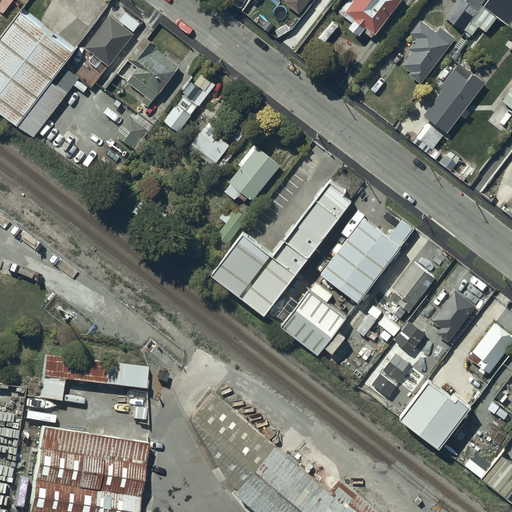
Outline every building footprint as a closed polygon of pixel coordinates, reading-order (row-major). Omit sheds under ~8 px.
[(308,0),(284,0),(283,2),(298,14),(308,0)] [(350,0),(344,8),(375,32),(400,0),(350,0)] [(483,0),(456,0),(445,14),(462,28),(463,27),(472,33),(488,14),(478,6),(483,0)] [(511,0),(487,0),(484,4),(511,25),(511,0)] [(21,7),(0,34),(0,109),(16,122),(50,78),(74,47),(21,7)] [(133,32),(110,14),(84,47),(108,65),(133,32)] [(436,31),(420,18),(410,31),(417,36),(409,46),(413,49),(402,63),(411,70),(409,72),(421,82),(455,37),(441,26),(436,31)] [(180,62),(145,35),(130,55),(141,63),(129,79),(153,97),(180,62)] [(480,77),(457,59),(421,106),(445,124),(480,77)] [(202,72),(185,92),(196,101),(213,80),(202,72)] [(50,78),(16,122),(35,137),(69,92),(50,78)] [(511,87),(503,99),(511,105),(511,87)] [(183,95),(163,118),(179,131),(192,114),(190,113),(196,105),(183,95)] [(120,127),(115,133),(132,146),(146,127),(149,130),(154,124),(138,112),(134,117),(130,114),(126,119),(124,118),(118,125),(120,127)] [(212,117),(191,142),(215,161),(231,142),(220,133),(224,127),(212,117)] [(241,120),(228,134),(236,141),(249,127),(241,120)] [(252,199),(280,164),(254,142),(238,162),(241,165),(229,180),(231,182),(225,190),(235,198),(238,194),(245,199),(248,195),(252,199)] [(242,227),(209,269),(265,312),(356,195),(330,175),(271,250),(242,227)] [(402,246),(365,218),(323,272),(360,300),(402,246)] [(436,276),(414,259),(392,288),(394,290),(390,296),(398,302),(394,308),(402,314),(407,308),(410,310),(436,276)] [(346,316),(308,287),(282,320),(320,350),(346,316)] [(449,340),(476,304),(455,288),(432,319),(441,326),(437,331),(449,340)] [(426,332),(409,320),(394,339),(411,352),(426,332)] [(511,339),(511,334),(493,321),(467,357),(488,372),(511,339)] [(146,365),(45,353),(38,396),(60,399),(63,377),(144,386),(146,365)] [(472,409),(429,378),(403,414),(446,445),(472,409)] [(238,489),(275,444),(212,391),(194,416),(238,489)] [(511,408),(507,404),(491,425),(508,437),(511,431),(511,408)] [(146,406),(132,405),(131,417),(145,418),(146,406)] [(41,424),(27,511),(135,511),(147,440),(41,424)] [(356,511),(275,444),(238,489),(234,493),(256,511),(356,511)] [(511,489),(511,459),(500,450),(481,475),(507,496),(511,489)]
